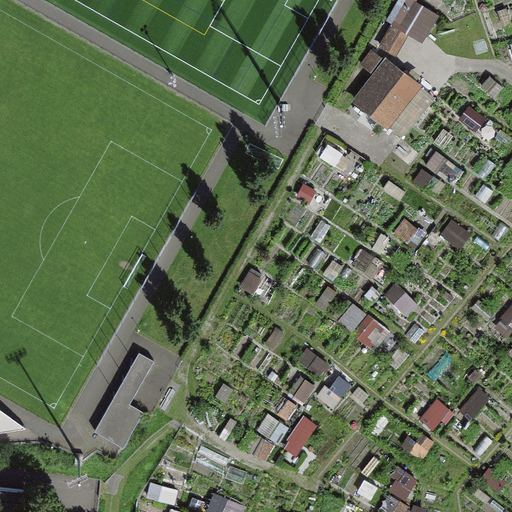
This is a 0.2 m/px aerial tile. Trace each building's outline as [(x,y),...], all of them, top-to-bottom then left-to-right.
[(400,0),(390,23),(429,39),(443,8),(425,0),(400,0)] [(401,54),(410,33),(392,25),(383,46),(401,54)] [(423,87),(387,59),(352,102),(388,131),(423,87)] [(124,450),(144,415),(129,406),(154,363),(141,355),(96,433),(124,450)] [(0,433),(25,431),(0,412),(0,433)] [(23,511),(25,493),(0,489),(0,511),(23,511)]
